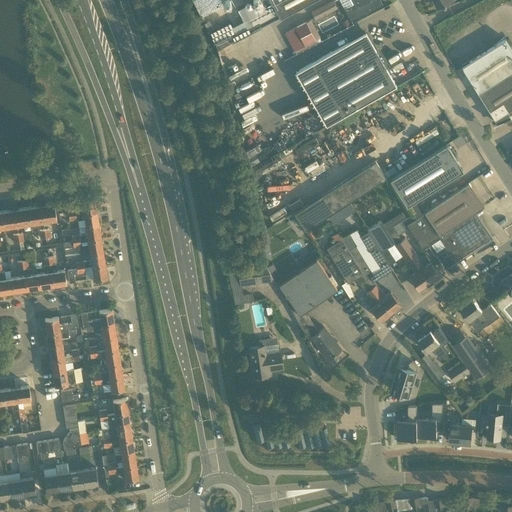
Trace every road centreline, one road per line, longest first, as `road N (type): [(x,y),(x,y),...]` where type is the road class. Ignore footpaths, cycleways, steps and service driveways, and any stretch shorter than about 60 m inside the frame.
road 1 (primary): [(227,479),(142,83)]
road 2 (primary): [(130,157),(194,406),(205,482)]
road 3 (unclassified): [(374,458),(370,380),(389,345),(511,245)]
road 4 (residential): [(163,507),(132,291)]
road 5 (unclassified): [(511,186),(405,0)]
road 6 (primary): [(58,0),(130,157)]
road 7 (primary): [(81,0),(130,157)]
road 8 (residential): [(374,458),(511,458)]
road 9 (residential): [(511,485),(377,479)]
